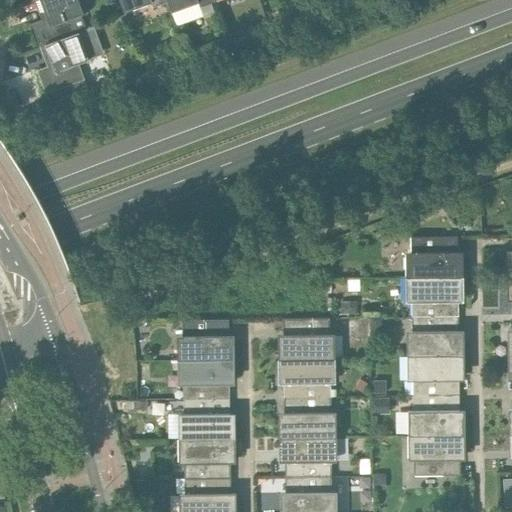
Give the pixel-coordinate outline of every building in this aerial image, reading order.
[(38,0),(45,18),(31,23),(39,47),(45,45),(74,34),(69,19),(82,14),(77,0),(38,0)] [(168,1),(167,0),(119,0),(124,12),(151,3),(152,7),(168,1)] [(213,0),(167,0),(168,1),(172,12),(198,3),(199,7),(214,2),(213,0)] [(79,32),(74,34),(45,45),(52,65),(37,70),(45,94),(80,81),(75,65),(89,60),(79,32)] [(463,213),(460,207),(456,197),(441,204),(446,213),(449,219),(463,213)] [(412,279),(457,279),(457,237),(412,238),(412,279)] [(388,268),(374,274),(379,285),(393,278),(388,268)] [(412,319),(458,318),(457,279),(412,279),(412,319)] [(339,315),(357,315),(356,302),(339,302),(339,315)] [(376,327),(381,322),(381,317),(370,317),(370,327),(376,327)] [(413,357),(458,356),(458,318),(412,319),(413,357)] [(283,361),(330,360),(329,319),(283,320),(283,361)] [(182,321),(183,361),(228,361),(228,320),(182,321)] [(413,396),(459,395),(458,356),(413,357),(413,396)] [(284,399),(316,399),(330,398),(330,360),(283,361),(284,399)] [(228,361),(183,361),(183,401),(229,401),(228,361)] [(362,393),(367,383),(360,379),(355,389),(362,393)] [(385,380),(372,380),(373,395),(386,394),(385,380)] [(414,436),(459,436),(459,395),(413,396),(414,436)] [(284,439),(331,438),(330,398),(316,399),(284,399),(284,439)] [(388,398),(373,399),(374,415),(388,414),(388,398)] [(138,401),(134,401),(135,409),(135,410),(143,410),(146,410),(146,401),(138,401)] [(229,401),(183,401),(184,441),(192,441),(229,439),(229,401)] [(460,475),(459,436),(414,436),(414,476),(460,475)] [(285,478),(331,478),(331,438),(284,439),(285,478)] [(192,441),(184,441),(184,481),(191,481),(230,480),(229,439),(192,441)] [(369,459),(359,459),(360,475),(370,474),(369,459)] [(385,473),(373,473),(373,490),(385,490),(385,473)] [(285,511),(331,511),(331,478),(285,478),(285,511)] [(191,481),(184,481),(184,511),(229,511),(230,480),(191,481)]
